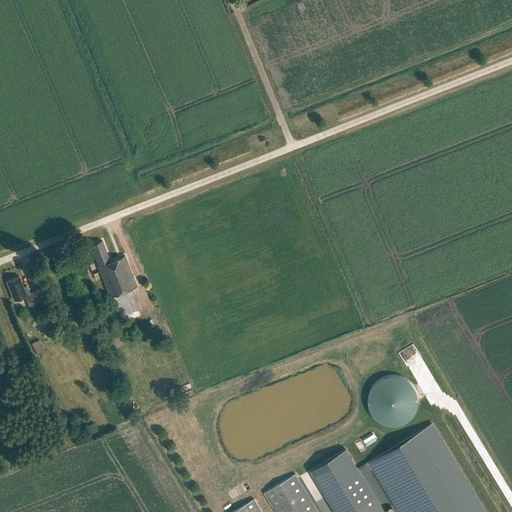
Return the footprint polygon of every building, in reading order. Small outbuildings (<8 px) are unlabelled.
[(112,296),(119,316),(138,309),(137,305),(139,304),(133,287),(137,286),(124,255),(109,261),(102,241),(91,245),(99,265),(98,266),(110,297),(112,296)] [(26,285),(23,287),(19,276),(6,281),(14,300),(25,295),(29,306),(45,300),(41,289),(29,294),(26,285)] [(30,332),(24,335),(27,340),(33,337),(30,332)] [(39,339),(31,343),(38,355),(45,351),(39,339)] [(369,389),(370,412),(386,424),(402,422),(409,413),(409,412),(412,412),(411,406),(414,403),(407,403),(406,405),(390,406),(388,405),(387,393),(399,377),(396,374),(379,376),(369,389)] [(95,422),(88,426),(91,434),(99,430),(95,422)] [(337,511),(383,511),(374,496),(361,475),(373,468),(400,511),(485,511),(432,423),(358,469),(346,449),(321,464),(311,470),(337,511)] [(318,511),(295,474),(264,492),(276,511),(262,511),(254,499),(231,511),(318,511)]
